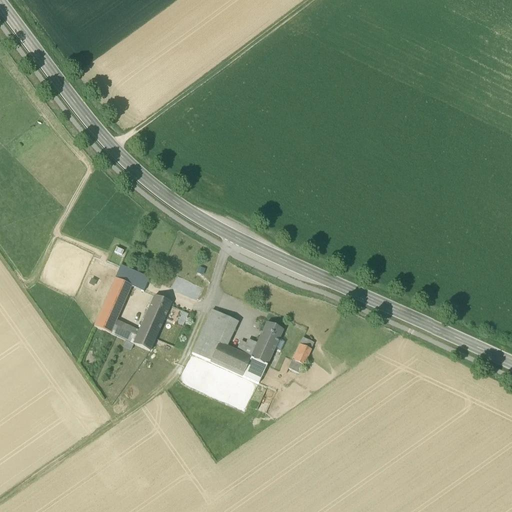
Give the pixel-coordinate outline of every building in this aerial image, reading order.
[(119,269),(115,280),(131,287),(130,288),(142,294),(148,281),(119,269)] [(93,327),(110,335),(116,321),(130,288),(131,287),(115,280),(93,327)] [(153,296),(145,314),(163,323),(171,304),(153,296)] [(238,324),(212,312),(200,337),(219,345),(227,349),(238,324)] [(163,323),(145,314),(138,331),(132,345),(150,353),(163,323)] [(132,345),(138,331),(116,321),(110,335),(132,345)] [(283,332),(266,324),(260,339),(276,347),(283,332)] [(200,337),(192,355),(210,364),(219,345),(200,337)] [(227,349),(219,345),(210,364),(258,386),(276,347),(260,339),(256,347),(248,343),(247,346),(241,344),(236,354),(227,349)] [(303,340),(288,371),(299,376),(313,344),(303,340)]
